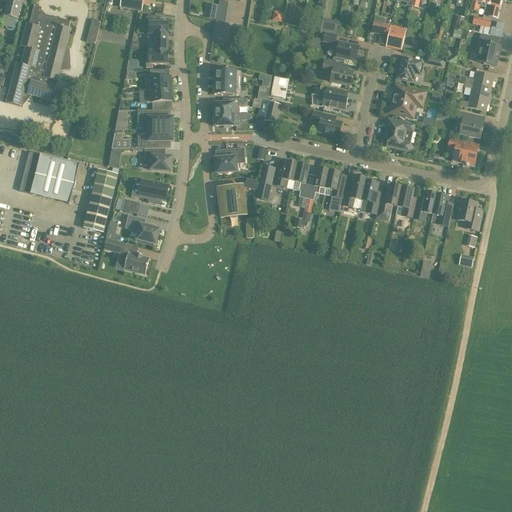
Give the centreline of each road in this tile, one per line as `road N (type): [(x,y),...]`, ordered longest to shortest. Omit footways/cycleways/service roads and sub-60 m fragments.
road 1 (track): [(421,511),(474,288),(490,180)]
road 2 (residential): [(490,180),(475,187),(354,159)]
road 3 (residential): [(207,140),(208,41),(184,29)]
road 4 (residential): [(176,236),(197,238),(210,224),(207,140)]
